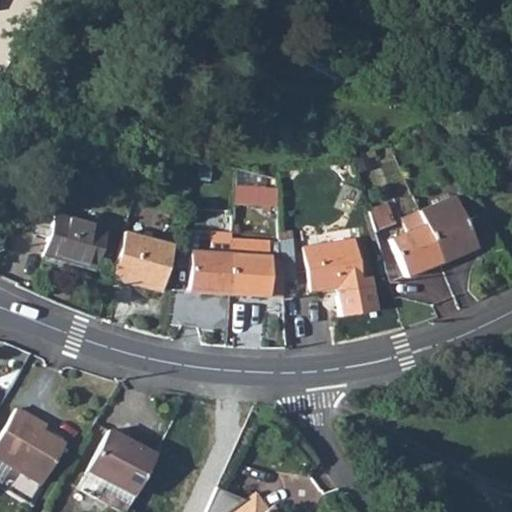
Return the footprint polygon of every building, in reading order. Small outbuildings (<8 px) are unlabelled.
[(309,49),(300,64),(341,84),(348,68),(309,49)] [(131,117),(147,144),(149,142),(172,128),(155,101),(131,117)] [(278,188),(263,187),(264,176),(237,173),(234,203),(276,207),(278,188)] [(452,194),(419,207),(441,260),(475,246),(452,194)] [(391,203),(370,209),(375,229),(396,224),(391,203)] [(441,260),(419,207),(401,214),(408,232),(390,239),(404,276),(441,260)] [(56,213),(42,247),(88,263),(99,226),(56,213)] [(185,289),(224,290),(226,250),(227,228),(207,227),(206,250),(188,249),(185,289)] [(123,229),(110,273),(157,286),(169,241),(123,229)] [(350,238),(301,245),(308,291),(358,283),(350,238)] [(226,250),(224,290),(263,290),(264,252),(226,250)] [(292,253),(278,253),(280,279),(294,278),(292,253)] [(0,437),(0,467),(38,491),(61,450),(38,437),(40,432),(12,415),(0,437)] [(107,433),(86,474),(134,500),(155,458),(107,433)] [(255,495),(230,511),(279,511),(274,504),(266,509),(255,495)]
